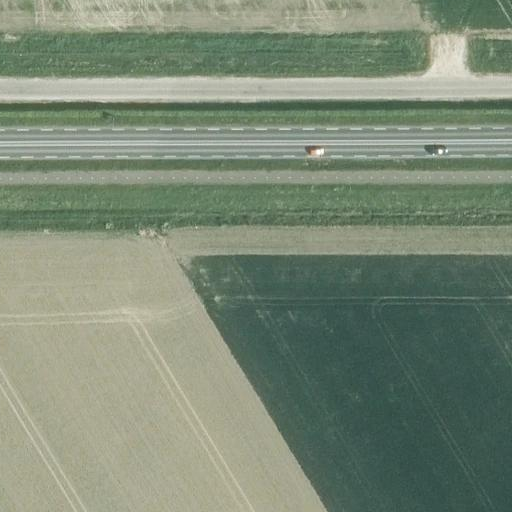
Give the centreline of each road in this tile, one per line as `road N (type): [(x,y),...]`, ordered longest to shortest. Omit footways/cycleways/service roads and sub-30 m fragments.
road 1 (primary): [(0,145),(511,141)]
road 2 (unclassified): [(0,88),(511,87)]
